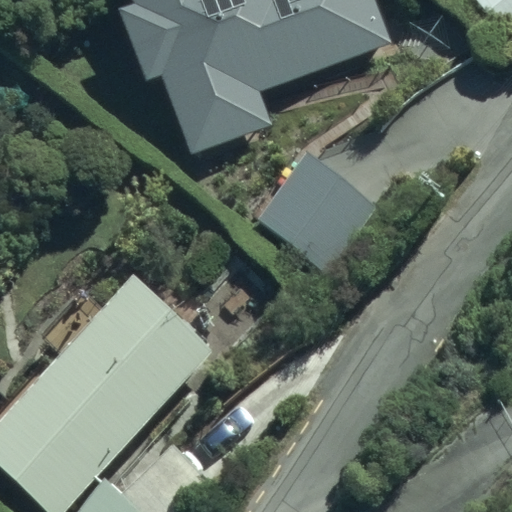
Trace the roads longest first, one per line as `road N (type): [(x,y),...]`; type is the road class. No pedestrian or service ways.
road 1 (residential): [(511,203),(294,511)]
road 2 (residential): [(511,422),(416,511)]
